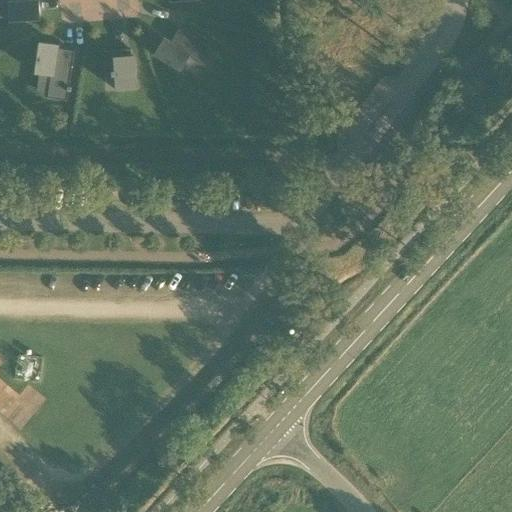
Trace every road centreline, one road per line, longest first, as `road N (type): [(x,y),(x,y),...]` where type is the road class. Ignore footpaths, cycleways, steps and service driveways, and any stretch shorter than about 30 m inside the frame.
road 1 (secondary): [(277,426),(511,172)]
road 2 (unclassified): [(361,511),(277,426)]
